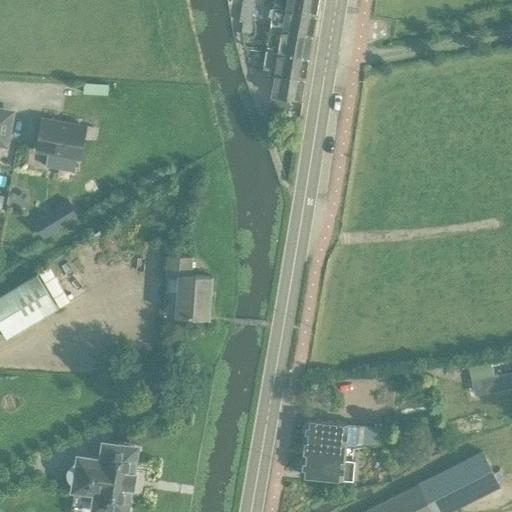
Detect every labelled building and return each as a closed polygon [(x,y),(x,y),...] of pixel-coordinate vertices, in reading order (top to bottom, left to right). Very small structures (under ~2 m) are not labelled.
[(254,0),(242,0),(241,9),(253,12),(254,0)] [(316,13),(318,0),(273,0),(273,6),(316,13)] [(313,35),(316,13),(273,6),(269,28),(313,35)] [(253,12),(241,9),(239,21),(243,22),(251,24),(253,12)] [(251,24),(243,22),(241,34),(253,36),(255,24),(251,24)] [(309,57),(313,35),(269,28),(265,50),(287,53),(309,57)] [(309,57),(287,53),(265,50),(262,71),(274,73),(305,78),(309,57)] [(302,99),(305,78),(274,73),(268,108),(287,111),(289,97),(302,99)] [(11,112),(0,109),(0,141),(5,143),(11,112)] [(43,118),(37,150),(80,158),(86,126),(43,118)] [(209,317),(212,277),(191,275),(192,258),(167,257),(166,276),(178,277),(175,315),(209,317)] [(0,325),(7,337),(56,308),(37,275),(0,296),(0,325)] [(511,371),(495,375),(498,391),(511,387),(511,371)] [(157,380),(126,393),(132,405),(162,391),(169,387),(164,376),(157,380)] [(303,446),(345,451),(346,443),(356,444),(356,442),(357,424),(305,419),(305,421),(302,425),(301,431),(304,434),(303,446)] [(357,424),(356,442),(385,444),(386,426),(357,424)] [(132,473),(136,448),(105,443),(102,460),(80,457),(75,487),(97,491),(95,508),(117,511),(125,511),(129,489),(134,490),(136,474),(132,473)] [(345,451),(303,446),(302,457),(298,460),(298,467),(300,470),(300,474),(353,478),(354,459),(344,458),(345,451)] [(447,511),(499,486),(482,451),(361,511),(447,511)]
